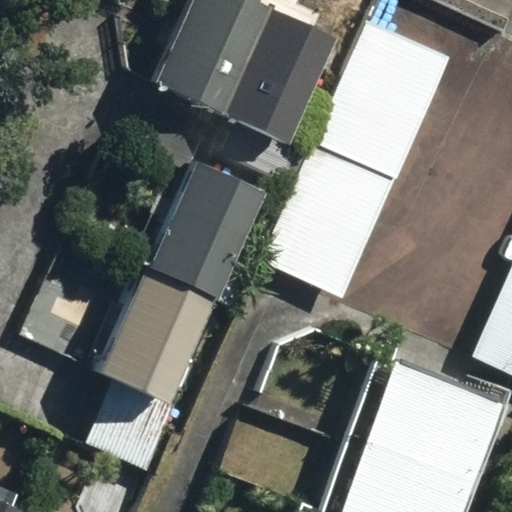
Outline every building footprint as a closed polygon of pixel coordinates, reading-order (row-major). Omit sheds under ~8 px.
[(261,0),(174,0),(141,77),(281,138),(328,29),(261,0)] [(511,78),(366,14),(261,255),(511,365),(511,78)] [(255,173),(186,144),(139,261),(208,289),(255,173)] [(131,274),(90,364),(99,368),(68,435),(142,469),(177,393),(159,385),(196,304),(131,274)] [(449,511),(495,398),(373,349),(308,511),(292,506),(289,511),(449,511)] [(45,511),(0,492),(0,511),(45,511)]
